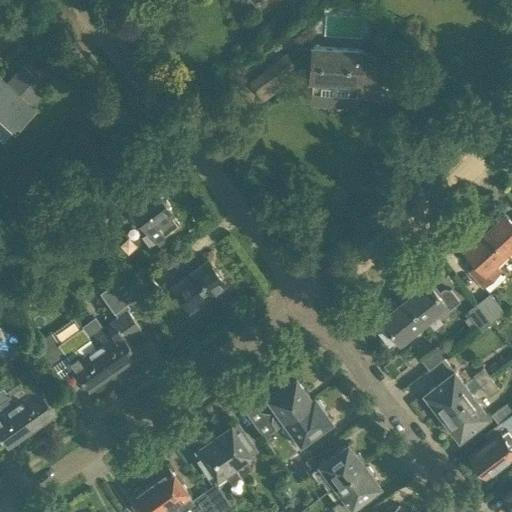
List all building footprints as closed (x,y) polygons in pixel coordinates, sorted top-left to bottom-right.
[(363,49),(311,46),(311,47),(294,46),(249,82),(258,94),(285,73),(310,75),(310,79),(312,79),(311,103),(356,106),(358,82),(361,82),(361,78),(383,79),(384,53),(362,51),(363,49)] [(46,84),(30,70),(23,64),(7,82),(0,75),(0,114),(15,128),(35,107),(30,102),(46,84)] [(171,213),(172,212),(154,188),(143,196),(139,191),(126,201),(148,230),(157,241),(165,235),(164,234),(179,224),(171,213)] [(83,217),(91,229),(109,215),(100,204),(83,217)] [(484,230),(505,253),(511,245),(511,220),(504,212),(484,230)] [(505,253),(484,230),(464,249),(476,262),(467,271),(483,288),(502,270),(494,262),(505,253)] [(190,308),(225,282),(222,278),(222,275),(218,270),(216,269),(207,258),(196,267),(192,261),(179,271),(183,277),(172,285),(190,308)] [(0,292),(6,301),(23,289),(19,285),(26,280),(18,269),(0,281),(0,292)] [(159,285),(150,274),(133,286),(142,297),(159,285)] [(100,292),(122,324),(107,335),(95,318),(82,327),(86,332),(112,370),(137,353),(127,339),(141,329),(128,310),(130,308),(127,304),(138,296),(124,276),(100,292)] [(427,280),(404,298),(423,322),(436,312),(439,315),(458,300),(450,289),(443,288),(437,293),(427,280)] [(478,302),(492,320),(504,311),(490,292),(478,302)] [(423,322),(404,298),(380,317),(399,341),(423,322)] [(492,320),(478,302),(465,311),(479,330),(492,320)] [(50,367),(67,355),(70,360),(70,361),(88,387),(112,370),(86,332),(82,327),(59,343),(51,332),(34,344),(50,367)] [(428,370),(449,354),(441,343),(420,359),(428,369),(428,370)] [(428,370),(428,369),(424,371),(434,384),(424,392),(441,415),(471,392),(453,369),(458,366),(449,354),(428,370)] [(480,385),(490,377),(482,367),(472,374),(480,385)] [(490,377),(480,385),(489,396),(499,388),(490,377)] [(296,378),(269,398),(276,408),(269,412),(260,411),(250,419),(263,438),(276,428),(285,421),(315,398),(314,397),(311,399),(296,378)] [(19,381),(5,390),(31,427),(56,410),(37,383),(26,391),(19,381)] [(31,427),(5,390),(3,388),(0,390),(0,434),(7,444),(31,427)] [(471,392),(441,415),(459,437),(488,415),(471,392)] [(315,398),(285,421),(300,442),(331,420),(315,398)] [(497,423),(511,412),(511,406),(508,402),(491,415),(497,423)] [(511,412),(497,423),(494,426),(499,432),(469,455),(485,475),(511,454),(511,412)] [(236,424),(215,438),(241,475),(251,468),(242,455),(253,448),(236,424)] [(335,438),(328,429),(315,439),(321,448),(335,438)] [(241,475),(215,438),(194,453),(211,477),(222,470),(231,482),(241,475)] [(314,457),(305,464),(290,475),(296,484),(311,472),(318,481),(327,474),(335,485),(363,464),(347,443),(319,464),(314,457)] [(290,475),(305,464),(298,455),(283,465),(290,475)] [(363,464),(335,485),(336,486),(332,490),(339,500),(331,506),(335,511),(357,511),(352,505),(379,485),(363,464)] [(219,511),(204,490),(191,499),(188,494),(187,496),(168,469),(150,482),(171,511),(198,511),(199,511),(219,511)] [(171,511),(150,482),(132,495),(143,511),(171,511)] [(216,482),(204,490),(219,511),(220,511),(231,505),(216,482)] [(511,506),(511,487),(503,495),(511,506)]
